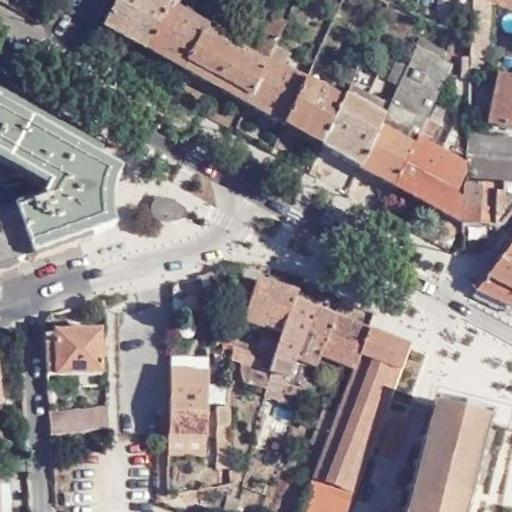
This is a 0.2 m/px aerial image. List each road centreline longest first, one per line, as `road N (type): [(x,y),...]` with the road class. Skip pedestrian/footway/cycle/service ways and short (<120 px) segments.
road 1 (residential): [(257,203),(244,226),(27,303)]
road 2 (tertiary): [(43,81),(257,203)]
road 3 (tertiary): [(257,203),(444,303)]
road 4 (unclassified): [(27,303),(40,511)]
